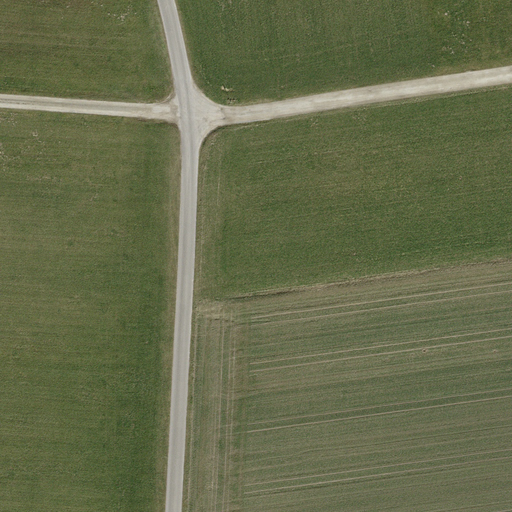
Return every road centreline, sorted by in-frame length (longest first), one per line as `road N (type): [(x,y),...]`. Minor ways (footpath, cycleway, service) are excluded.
road 1 (unclassified): [(173,511),(192,114),(167,0)]
road 2 (track): [(0,101),(192,114)]
